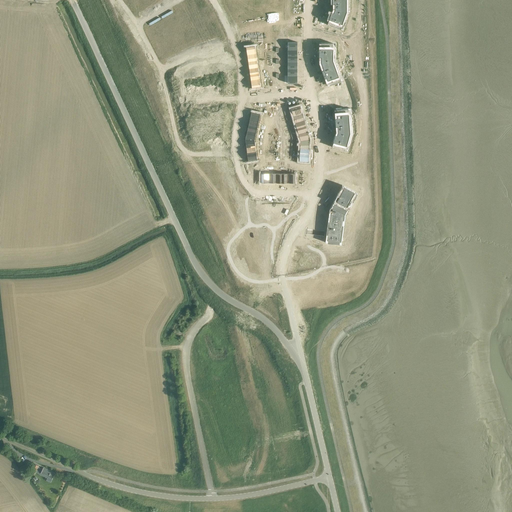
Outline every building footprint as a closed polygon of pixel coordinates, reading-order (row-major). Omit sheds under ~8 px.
[(330,17),(329,19),(330,20),(331,20),(330,22),(329,25),(333,27),(340,29),(341,28),(343,21),(344,18),(345,18),(345,19),(346,18),(347,15),(347,14),(346,13),(347,11),(347,9),(348,9),(348,7),(348,4),(348,3),(347,3),(347,0),(348,0),(347,0),(332,0),(333,1),(333,4),(334,4),(335,4),(335,5),(335,7),(335,8),(335,9),(335,10),(334,11),(334,12),(333,12),(332,12),(331,14),(330,16),(330,17)] [(320,48),(319,48),(319,51),(319,52),(319,53),(319,54),(319,57),(321,57),(321,62),(322,65),(324,69),(322,70),(323,73),(323,75),(324,75),(324,76),(325,78),(326,78),(327,77),(329,83),(330,85),(333,84),(336,83),(338,82),(341,81),(338,74),(339,73),(339,72),(337,68),(336,69),(335,66),(335,65),(333,60),(333,59),(333,56),(334,56),(334,52),(334,51),(333,51),(333,44),(333,43),(326,43),(321,43),(321,45),(321,48),(320,48)] [(251,46),(246,47),(247,53),(247,55),(256,54),(255,46),(251,46)] [(256,54),(247,55),(248,62),(257,60),(256,54)] [(257,60),(248,62),(249,66),(249,69),(258,67),(257,60)] [(260,79),(251,80),(252,88),(261,87),(260,79)] [(300,106),(291,108),(293,116),(302,113),(300,106)] [(334,139),(333,142),(334,142),(335,143),(335,144),(334,148),(345,151),(345,150),(347,143),(347,142),(348,140),(348,139),(349,140),(351,136),(351,135),(350,135),(349,135),(350,133),(350,131),(350,130),(351,130),(351,127),(351,125),(351,124),(349,124),(349,121),(350,121),(351,121),(350,117),(350,116),(349,116),(348,109),(346,109),(341,109),(340,109),(337,110),(337,118),(335,118),(335,120),(335,121),(335,123),(336,126),(337,126),(338,126),(338,128),(338,131),(338,132),(338,133),(338,135),(336,134),(335,134),(334,137),(334,139)] [(251,112),(250,119),(259,121),(261,114),(251,112)] [(302,113),(293,116),(295,123),(304,120),(302,113)] [(304,120),(295,123),(297,128),(306,126),(306,125),(304,120)] [(306,126),(297,128),(298,134),(308,131),(307,131),(306,126)] [(247,131),(245,139),(255,140),(256,133),(247,131)] [(308,131),(298,134),(300,141),(310,140),(309,136),(308,131)] [(255,140),(245,139),(246,148),(256,147),(255,140)] [(300,148),(309,148),(310,140),(300,141),(300,148)] [(256,153),(247,154),(248,161),(257,160),(256,153)] [(299,154),(299,161),(308,162),(309,158),(309,154),(299,154)] [(326,231),(328,231),(327,236),(327,240),(328,240),(328,242),(328,243),(339,244),(339,242),(339,241),(341,242),(343,225),(342,225),(342,222),(342,220),(343,220),(344,220),(344,219),(344,218),(344,215),(344,214),(345,213),(346,211),(347,210),(347,209),(346,209),(347,207),(347,206),(348,206),(347,206),(348,205),(348,204),(349,204),(349,205),(350,204),(352,200),(352,199),(354,195),(355,195),(354,194),(353,194),(354,192),(355,192),(348,188),(343,186),(342,188),(341,191),(340,190),(339,191),(339,192),(338,192),(337,194),(336,196),(336,197),(337,197),(337,198),(336,201),(334,203),(333,205),(332,208),(333,208),(332,211),(332,212),(331,212),(330,212),(329,212),(329,214),(329,215),(330,215),(330,218),(329,220),(329,221),(329,222),(329,223),(329,224),(328,224),(327,224),(327,226),(327,229),(327,230),(326,231)] [(29,471),(34,474),(38,466),(33,463),(29,471)] [(43,467),(40,473),(43,475),(44,475),(48,477),(46,480),(50,482),(55,473),(43,467)]
